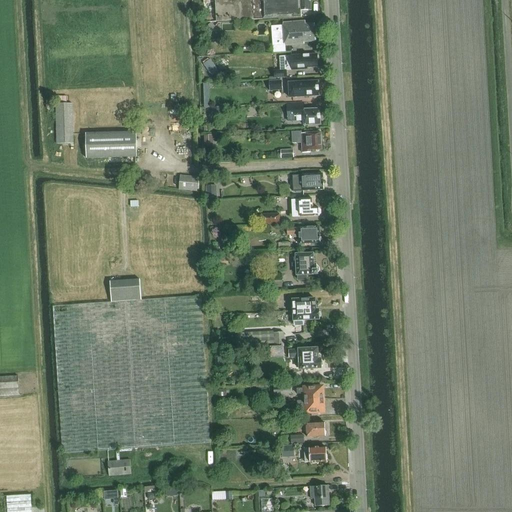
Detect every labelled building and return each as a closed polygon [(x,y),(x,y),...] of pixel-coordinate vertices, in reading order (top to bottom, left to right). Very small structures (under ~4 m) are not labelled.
[(215,0),(217,22),(218,22),(262,20),(294,18),(302,18),(301,11),(310,10),(310,9),(311,8),(311,4),(310,4),(309,0),(215,0)] [(305,22),(283,23),(285,46),(304,44),(304,43),(316,42),(314,24),(305,25),(305,22)] [(317,55),(291,56),(292,70),(307,70),(307,68),(318,67),(317,55)] [(219,72),(210,60),(209,60),(204,64),(203,65),(212,77),(219,72)] [(277,81),(269,82),(270,91),(282,90),(281,81),(277,81)] [(290,83),(289,83),(289,98),(319,97),(318,81),(298,82),(290,83)] [(74,144),(73,103),(55,104),(56,145),(74,144)] [(303,103),(287,103),(288,118),(297,117),(297,122),(304,121),(304,126),(321,125),(320,109),(304,110),(303,103)] [(137,157),(137,132),(86,134),(87,159),(137,157)] [(321,133),(301,134),(302,153),(311,153),(311,151),(322,150),(321,133)] [(214,144),(214,135),(204,135),(205,145),(214,144)] [(294,158),(293,150),(281,150),(281,151),(281,158),(294,158)] [(290,183),(302,182),(303,191),(324,190),(323,174),(290,176),(290,183)] [(198,177),(180,175),(179,190),(197,192),(198,177)] [(218,197),(217,186),(206,186),(207,198),(218,197)] [(300,200),(292,200),(293,217),(300,217),(300,218),(319,217),(319,216),(321,214),(321,211),(319,208),(313,208),(312,199),(300,200)] [(261,215),(262,225),(280,224),(279,214),(261,215)] [(320,227),(287,229),(288,236),(293,235),(293,238),(299,237),(300,244),(320,243),(320,227)] [(314,254),(296,255),(297,276),(298,276),(298,281),(307,280),(306,275),(313,275),(318,275),(318,273),(319,271),(319,268),(317,266),(317,265),(314,265),(314,254)] [(282,275),(266,275),(267,290),(283,289),(282,275)] [(112,303),(142,301),(140,279),(110,282),(112,303)] [(269,302),(279,301),(279,293),(268,294),(269,302)] [(200,297),(142,301),(112,303),(53,307),(63,454),(210,443),(200,297)] [(303,309),(317,308),(316,298),(292,299),(293,313),(303,313),(303,309)] [(303,313),(293,313),(293,322),(294,322),(294,327),(304,326),(304,321),(320,320),(320,319),(322,317),(322,313),(320,311),(319,309),(317,309),(317,308),(303,309),(303,313)] [(272,331),(234,333),(235,342),(273,340),(272,331)] [(274,346),(285,345),(284,332),(273,333),(274,346)] [(273,355),(283,354),(283,347),(272,347),(273,355)] [(298,349),(298,350),(289,351),(290,358),(299,357),(299,370),(321,369),(321,368),(323,366),(323,362),(321,360),(321,359),(318,359),(318,348),(298,349)] [(0,396),(20,395),(18,376),(0,377),(0,396)] [(274,395),(292,394),(291,385),(274,387),(274,395)] [(305,393),(305,401),(323,400),(323,394),(324,392),(324,389),(323,388),(323,387),(304,388),(304,390),(298,390),(298,393),(305,393)] [(323,400),(305,401),(306,413),(324,412),(325,410),(325,407),(324,406),(323,400)] [(325,423),(306,424),(307,438),(326,436),(325,435),(327,434),(327,432),(325,431),(325,423)] [(304,443),(304,435),(291,436),(291,444),(304,443)] [(293,446),(282,446),(282,456),(294,455),(293,446)] [(327,456),(326,454),(326,447),(310,448),(304,449),(305,463),(311,463),(312,463),(312,464),(316,464),(316,463),(326,462),(326,460),(327,459),(327,456)] [(109,477),(131,475),(130,460),(108,462),(109,477)] [(330,506),(329,486),(310,487),(311,500),(315,499),(315,507),(330,506)] [(179,487),(167,487),(168,497),(180,497),(179,488),(179,487)] [(7,496),(7,511),(31,511),(31,495),(7,496)]
